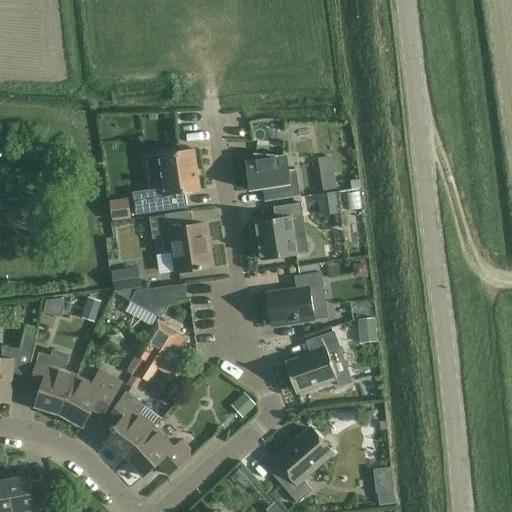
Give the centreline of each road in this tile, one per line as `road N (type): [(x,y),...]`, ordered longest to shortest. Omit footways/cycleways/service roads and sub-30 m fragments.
road 1 (tertiary): [(461,511),(404,0)]
road 2 (residential): [(165,511),(276,416),(250,360),(216,118)]
road 3 (residential): [(134,511),(39,436),(0,434)]
